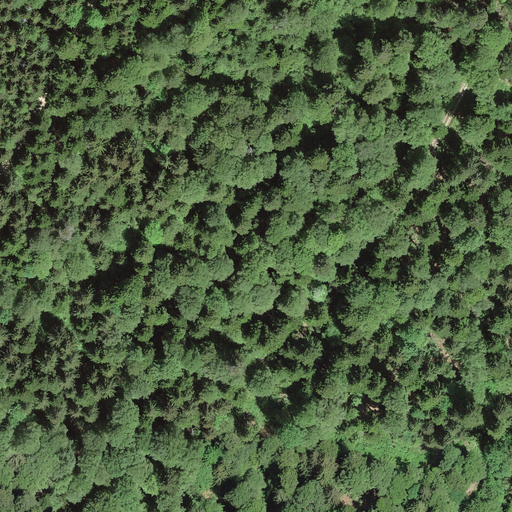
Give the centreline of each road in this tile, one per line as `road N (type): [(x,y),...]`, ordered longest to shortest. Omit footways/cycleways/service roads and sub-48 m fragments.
road 1 (track): [(511,15),(412,174),(255,366),(176,511)]
road 2 (track): [(92,0),(0,176)]
